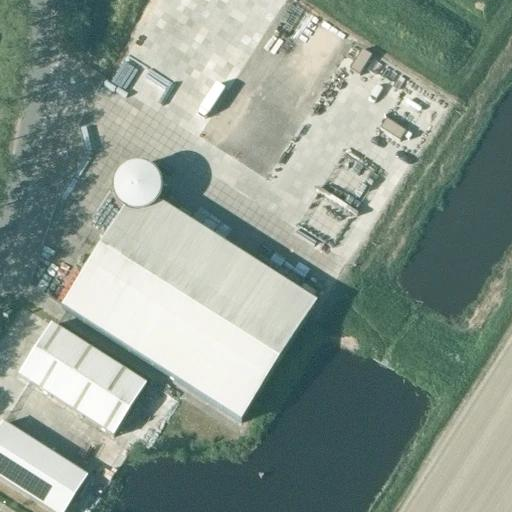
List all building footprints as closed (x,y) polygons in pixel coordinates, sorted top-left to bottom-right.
[(284,6),(208,124),(274,166),(350,48),(284,6)] [(59,55),(52,65),(115,109),(121,100),(59,55)] [(215,170),(221,174),(228,162),(178,135),(167,155),(210,179),(215,170)] [(55,204),(79,162),(70,157),(46,199),(55,204)] [(160,201),(161,196),(161,187),(159,183),(157,179),(154,175),(150,172),(146,170),(141,169),(136,168),(132,169),(127,170),(123,173),(119,176),(117,180),(114,184),(113,188),(113,193),(113,198),(115,202),(117,206),(120,210),(124,213),(62,310),(241,425),(316,307),(158,206),(160,201)] [(227,168),(210,198),(259,225),(270,206),(249,195),(255,183),(227,168)] [(279,199),(274,208),(319,237),(325,228),(279,199)] [(22,281),(42,293),(46,286),(26,274),(22,281)] [(51,327),(18,379),(113,439),(146,388),(51,327)] [(2,425),(0,428),(0,480),(49,511),(67,511),(88,480),(2,425)]
